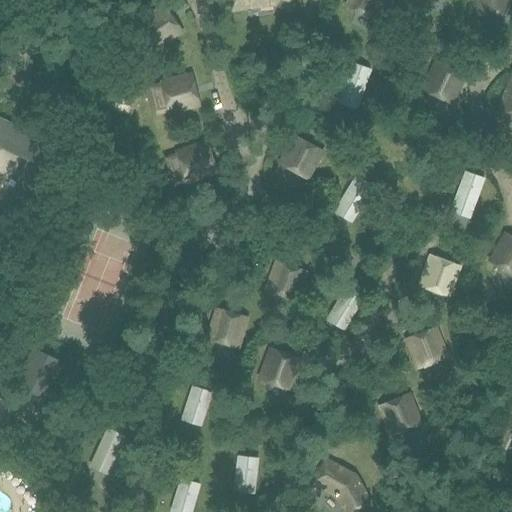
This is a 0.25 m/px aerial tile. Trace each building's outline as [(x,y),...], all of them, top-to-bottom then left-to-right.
[(248,6),(248,3),(259,1),(260,1),(261,0),(274,0),(274,3),(289,9),(292,0),(230,0),(233,9),(248,6)] [(375,21),(384,0),(345,0),(343,6),(375,21)] [(510,0),(474,0),(475,16),(511,15),(510,0)] [(183,33),(162,4),(135,22),(154,51),(183,33)] [(452,105),(466,75),(434,59),(420,89),(452,105)] [(373,69),(352,62),(337,103),(359,109),(373,69)] [(200,107),(191,73),(159,81),(168,115),(200,107)] [(511,79),(509,78),(497,109),(511,114),(511,79)] [(68,151),(0,119),(0,146),(58,173),(68,151)] [(308,180),(323,151),(292,135),(276,163),(308,180)] [(206,140),(175,151),(186,184),(216,174),(206,140)] [(487,179),(466,171),(451,211),(472,219),(487,179)] [(357,174),(335,212),(354,223),(377,187),(357,174)] [(0,243),(21,253),(41,209),(11,196),(1,217),(0,216),(0,243)] [(511,275),(511,236),(504,232),(487,261),(511,275)] [(450,297),(459,266),(430,257),(419,287),(450,297)] [(264,292),(297,303),(306,271),(274,263),(264,292)] [(355,297),(367,298),(369,282),(357,280),(355,297)] [(344,297),(330,319),(348,331),(364,310),(344,297)] [(239,350),(248,317),(215,308),(205,339),(239,350)] [(437,328),(403,339),(415,370),(447,359),(437,328)] [(19,347),(13,356),(22,361),(27,352),(19,347)] [(269,348),(257,379),(290,390),(301,360),(269,348)] [(65,364),(43,359),(25,412),(47,416),(65,364)] [(202,420),(209,395),(189,389),(181,414),(202,420)] [(422,423),(413,394),(379,404),(387,436),(422,423)] [(6,417),(0,424),(0,430),(18,444),(26,433),(6,417)] [(107,428),(92,461),(111,470),(126,437),(107,428)] [(371,496),(386,473),(343,444),(328,467),(371,496)] [(260,463),(240,460),(237,484),(258,487),(260,463)] [(349,482),(321,466),(312,482),(334,494),(337,497),(345,511),(360,511),(365,509),(349,482)] [(174,479),(168,503),(191,509),(196,484),(174,479)]
